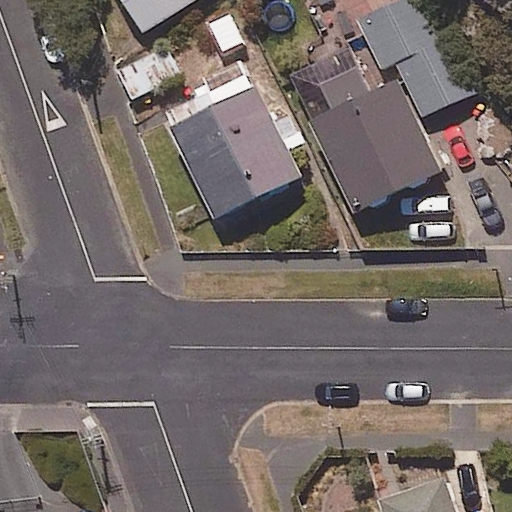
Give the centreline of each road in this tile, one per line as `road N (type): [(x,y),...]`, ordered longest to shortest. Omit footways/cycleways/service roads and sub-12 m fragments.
road 1 (residential): [(126,345),(511,346)]
road 2 (residential): [(0,7),(126,345)]
road 3 (residential): [(126,345),(192,511)]
road 4 (residential): [(0,346),(126,345)]
